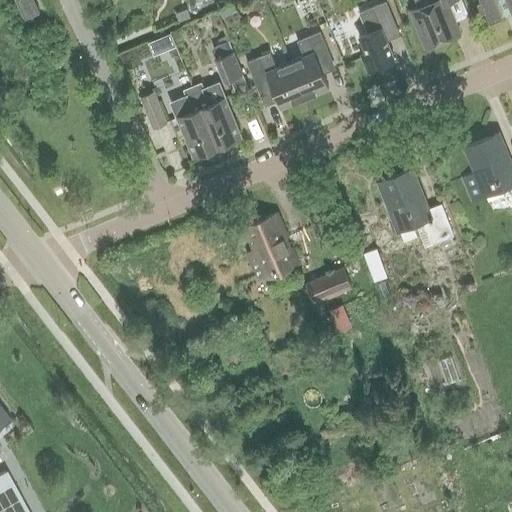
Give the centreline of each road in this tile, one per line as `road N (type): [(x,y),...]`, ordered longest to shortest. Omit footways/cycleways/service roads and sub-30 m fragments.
road 1 (residential): [(168,209),(511,66)]
road 2 (secondary): [(230,511),(39,263)]
road 3 (residential): [(168,209),(69,0)]
road 4 (residential): [(39,263),(168,209)]
